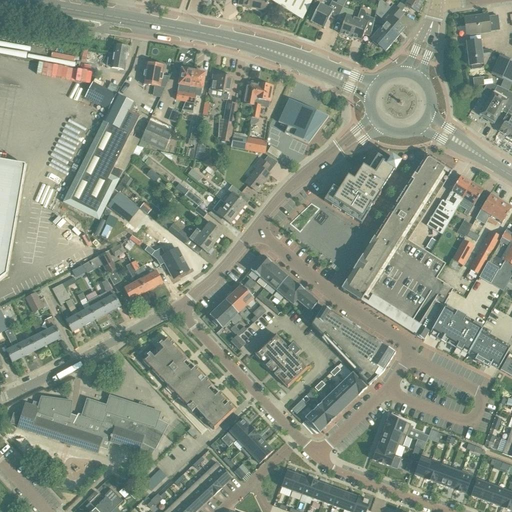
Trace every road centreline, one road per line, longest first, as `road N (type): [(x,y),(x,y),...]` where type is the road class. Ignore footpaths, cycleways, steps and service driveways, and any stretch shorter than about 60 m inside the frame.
road 1 (primary): [(372,91),(219,37),(15,0)]
road 2 (residential): [(253,228),(346,308),(408,347),(388,389),(316,455)]
road 3 (unclassified): [(0,399),(178,308)]
road 4 (residential): [(272,411),(321,362),(282,321),(250,350)]
road 5 (unclassified): [(253,228),(281,195),(375,121)]
road 6 (unclassified): [(178,308),(272,411)]
